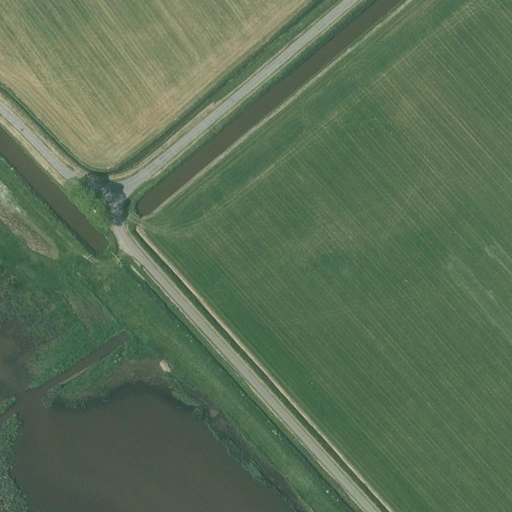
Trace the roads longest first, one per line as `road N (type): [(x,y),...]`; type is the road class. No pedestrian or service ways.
road 1 (unclassified): [(373,511),(125,239),(115,221),(117,196)]
road 2 (unclassified): [(117,196),(350,0)]
road 3 (unclassified): [(117,196),(75,181),(0,106)]
